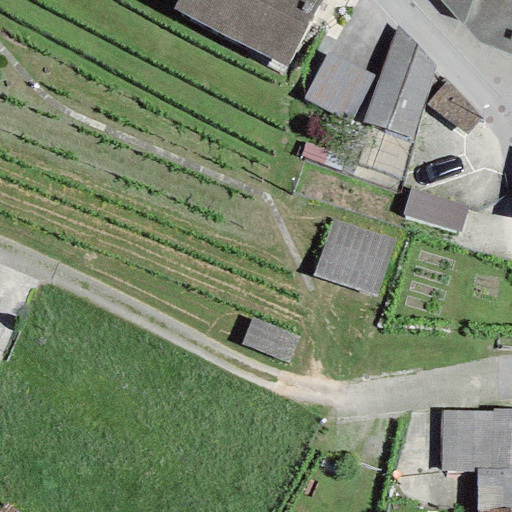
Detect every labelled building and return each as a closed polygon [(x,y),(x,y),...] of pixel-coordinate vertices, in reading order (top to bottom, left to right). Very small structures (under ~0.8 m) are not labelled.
[(327,3),(321,0),(182,0),(170,23),(286,83),(327,3)] [(511,0),(441,0),(471,33),(511,47),(511,0)] [(431,72),(391,34),(351,135),(400,155),(431,72)] [(363,78),(319,56),(292,111),(337,134),(363,78)] [(390,244),(327,223),(300,290),(366,315),(390,244)] [(511,511),(511,416),(444,423),(444,483),(468,484),(468,511),(511,511)]
